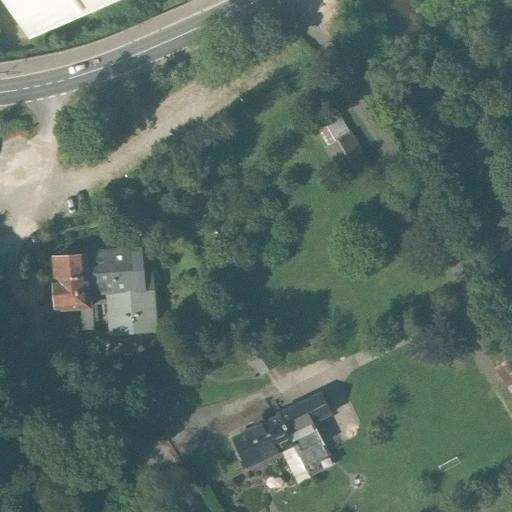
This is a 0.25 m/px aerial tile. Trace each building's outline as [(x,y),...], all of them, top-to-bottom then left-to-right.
[(1,0),(29,40),(121,0),(1,0)] [(370,161),(340,112),(317,127),(328,144),(325,146),(345,177),(370,161)] [(86,254),(51,256),(55,311),(81,309),(82,323),(96,322),(95,304),(107,304),(109,335),(154,332),(149,246),(86,250),(86,254)] [(240,346),(259,376),(275,366),(257,336),(240,346)] [(511,368),(504,355),(493,363),(511,391),(511,368)] [(312,425),(332,415),(319,392),(271,417),(274,421),(231,443),(245,470),(290,448),(295,459),(322,445),(312,425)]
